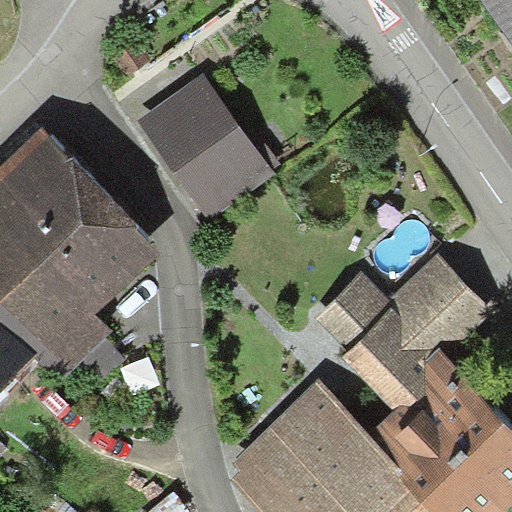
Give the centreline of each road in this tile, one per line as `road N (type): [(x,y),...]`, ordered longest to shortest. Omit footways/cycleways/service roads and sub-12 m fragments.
road 1 (residential): [(33,67),(152,200),(208,511)]
road 2 (residential): [(511,218),(398,41),(354,0)]
